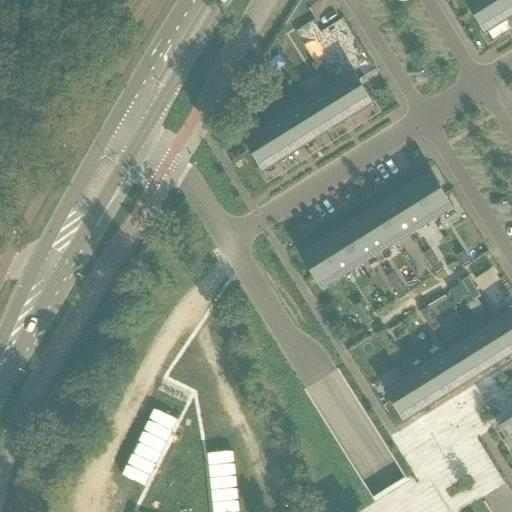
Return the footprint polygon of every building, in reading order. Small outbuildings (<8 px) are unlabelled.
[(471,0),(466,4),(477,22),(483,31),(486,36),(487,35),(486,34),(487,33),(507,21),(497,5),(493,0),(471,0)] [(511,0),(493,0),(497,5),(507,21),(507,22),(508,22),(508,20),(511,17),(511,0)] [(318,61),(311,66),(317,75),(324,71),(318,61)] [(324,71),(317,75),(323,85),(330,81),(324,71)] [(337,84),(331,88),(333,91),(338,100),(342,105),(350,119),(353,117),(371,106),(371,107),(372,106),(370,103),(364,93),(363,91),(352,74),(337,84)] [(276,88),(269,92),(275,102),(282,98),(276,88)] [(330,88),(309,101),(320,119),(329,132),(331,131),(349,120),(350,121),(351,120),(350,119),(342,105),(338,100),(333,91),(331,88),(330,88)] [(282,98),(275,102),(280,112),(288,107),(282,98)] [(288,114),(287,115),(298,133),(306,146),(307,147),(308,147),(307,146),(310,144),(328,133),(328,134),(329,133),(329,132),(320,119),(309,101),(295,110),(288,114)] [(250,104),(243,109),(249,119),(256,114),(250,104)] [(269,126),(265,128),(268,133),(277,147),(285,160),(286,161),(287,160),(286,159),(290,157),(306,146),(298,133),(287,115),(269,126)] [(262,130),(244,142),(248,149),(261,170),(264,174),(265,174),(264,172),(266,171),(285,160),(277,147),(268,133),(265,128),(262,130)] [(419,182),(411,187),(419,199),(424,206),(433,222),(451,211),(452,210),(439,190),(430,175),(420,181),(419,180),(418,181),(419,182)] [(402,193),(393,198),(401,211),(415,233),(416,233),(433,222),(424,206),(419,199),(411,187),(403,192),(402,191),(401,191),(402,193)] [(382,205),(374,210),(382,223),(396,245),(398,244),(415,233),(401,211),(393,198),(383,204),(382,203),(382,204),(382,205)] [(365,215),(356,221),(364,235),(378,257),(379,256),(396,245),(382,223),(374,210),(366,215),(366,214),(365,214),(365,215)] [(346,228),(337,233),(346,247),(359,268),(361,267),(378,257),(364,235),(356,221),(346,227),(346,226),(345,227),(346,228)] [(329,238),(319,245),(327,259),(341,280),(343,278),(359,268),(346,247),(337,233),(330,238),(329,236),(328,237),(329,238)] [(310,250),(300,256),(313,277),(322,291),(325,289),(341,280),(327,259),(319,245),(311,249),(311,248),(310,249),(310,250)] [(430,251),(423,255),(429,265),(436,260),(430,251)] [(463,253),(456,257),(462,267),(469,263),(463,253)] [(429,265),(435,274),(442,270),(436,260),(429,265)] [(394,274),(386,278),(392,288),(393,287),(399,283),(399,282),(394,274)] [(469,278),(461,283),(465,289),(467,292),(473,288),(475,288),(469,278)] [(393,287),(392,288),(398,297),(399,297),(406,293),(404,291),(399,283),(393,287)] [(473,288),(467,292),(470,297),(473,302),(479,298),(481,297),(475,288),(473,288)] [(361,303),(354,308),(360,317),(367,313),(361,303)] [(428,308),(420,313),(424,319),(426,322),(433,318),(434,318),(428,308)] [(511,312),(493,324),(493,325),(511,355),(511,312)] [(367,313),(360,317),(366,327),(367,326),(373,322),(367,313)] [(433,318),(426,322),(430,328),(433,332),(439,328),(440,328),(434,318),(433,318)] [(493,324),(471,338),(472,339),(491,369),(503,361),(504,363),(505,362),(504,361),(508,358),(510,357),(511,355),(493,325),(493,324)] [(383,332),(376,336),(382,346),(383,345),(389,341),(388,339),(383,332)] [(460,345),(450,351),(451,353),(469,383),(477,378),(478,379),(479,378),(478,377),(481,375),(489,370),(491,369),(472,339),(471,338),(460,345)] [(383,345),(382,346),(388,355),(395,351),(393,348),(389,341),(383,345)] [(450,351),(428,365),(447,396),(460,388),(461,389),(462,389),(461,388),(467,384),(469,383),(451,353),(450,351)] [(447,396),(428,365),(406,378),(426,409),(447,396)] [(406,378),(385,392),(404,423),(406,422),(417,415),(418,416),(419,415),(418,414),(426,409),(406,378)] [(154,411),(149,420),(154,424),(172,432),(177,422),(160,413),(154,411)] [(148,422),(144,431),(149,435),(167,443),(172,433),(154,424),(148,422)] [(501,431),(500,431),(505,438),(511,449),(511,423),(510,425),(510,423),(508,424),(509,425),(501,431)] [(143,433),(138,442),(144,446),(161,455),(166,444),(149,435),(143,433)] [(137,444),(133,453),(134,455),(156,466),(161,455),(140,444),(137,444)] [(227,453),(207,455),(209,467),(228,465),(234,463),(233,453),(227,453)] [(132,456),(127,465),(133,468),(150,477),(155,466),(138,457),(132,456)] [(228,466),(209,468),(210,479),(229,477),(235,476),(234,466),(228,466)] [(126,467),(122,476),(127,479),(145,488),(150,477),(132,469),(126,467)] [(229,478),(210,480),(211,492),(231,490),(237,488),(236,478),(229,478)] [(231,490),(211,492),(212,504),(232,502),(238,500),(237,491),(231,490)] [(232,503),(212,505),(213,511),(239,511),(238,503),(232,503)]
